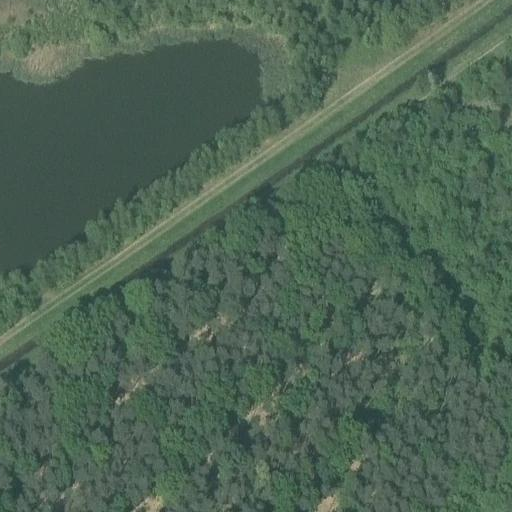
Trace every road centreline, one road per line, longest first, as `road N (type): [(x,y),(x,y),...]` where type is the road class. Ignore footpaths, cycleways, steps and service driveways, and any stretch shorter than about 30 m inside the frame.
road 1 (track): [(0,386),(511,37)]
road 2 (track): [(487,0),(0,341)]
